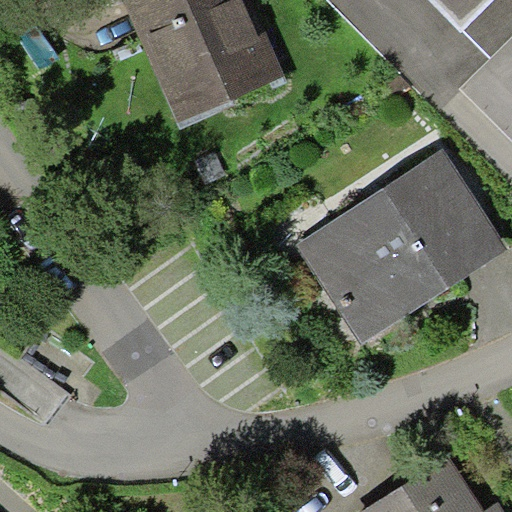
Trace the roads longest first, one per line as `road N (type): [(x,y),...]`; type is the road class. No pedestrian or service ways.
road 1 (residential): [(0,168),(200,468)]
road 2 (residential): [(200,468),(432,398),(511,355)]
road 3 (residential): [(200,468),(46,455),(0,426)]
